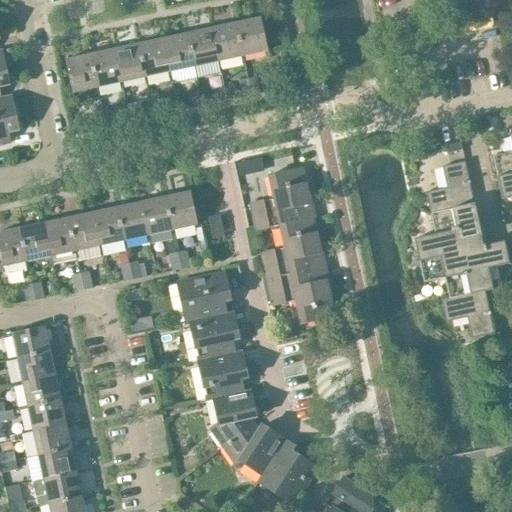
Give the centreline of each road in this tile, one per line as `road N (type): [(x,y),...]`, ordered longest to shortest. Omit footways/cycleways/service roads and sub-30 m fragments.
road 1 (residential): [(215,135),(280,422),(309,441)]
road 2 (residential): [(153,511),(105,300),(0,317)]
road 3 (residential): [(364,316),(321,111)]
road 4 (residential): [(58,170),(23,0)]
road 5 (residential): [(58,170),(215,135)]
